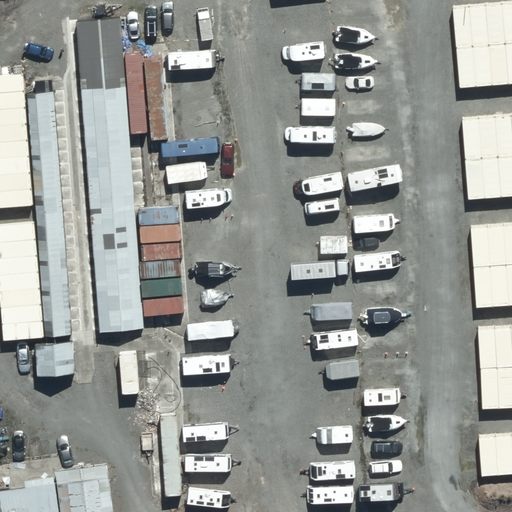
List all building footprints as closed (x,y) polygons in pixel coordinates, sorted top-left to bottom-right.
[(103,333),(144,330),(121,20),(80,23),(103,333)] [(170,331),(190,330),(170,57),(150,58),(170,331)] [(43,338),(72,336),(56,94),(27,96),(43,338)] [(36,347),(39,380),(76,377),(74,344),(36,347)] [(165,494),(190,492),(180,407),(156,410),(165,494)] [(113,511),(108,467),(56,475),(56,480),(59,511),(113,511)] [(59,511),(56,480),(27,484),(28,491),(0,495),(0,511),(59,511)]
